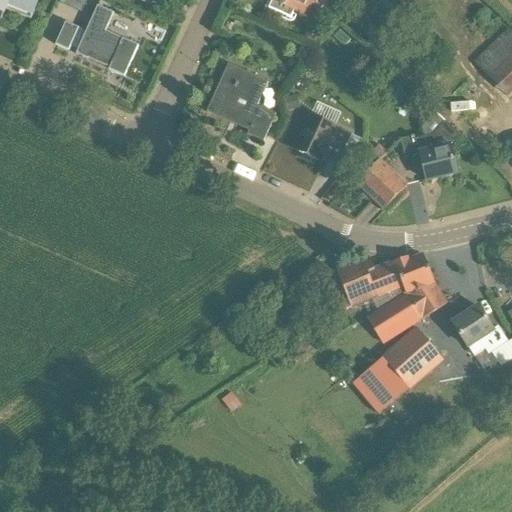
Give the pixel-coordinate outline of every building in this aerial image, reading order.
[(0,0),(0,23),(0,24),(6,11),(31,21),(39,0),(0,0)] [(82,13),(87,0),(62,0),(60,4),(82,13)] [(268,0),(271,1),(267,11),(292,23),(296,14),(310,21),(311,20),(316,22),(326,0),(268,0)] [(139,47),(104,32),(112,13),(98,7),(76,56),(88,61),(89,60),(110,69),(109,71),(125,79),(139,47)] [(488,79),(511,56),(511,34),(507,30),(472,64),(488,79)] [(267,84),(247,74),(228,66),(207,114),(208,114),(210,110),(251,128),(247,136),(264,143),(277,114),(257,105),(267,84)] [(287,113),(301,110),(298,96),(284,99),(287,113)] [(340,161),(351,136),(337,130),(338,126),(313,114),(295,152),(320,163),(323,154),(340,161)] [(415,141),(414,138),(401,142),(405,160),(420,156),(427,183),(457,175),(450,147),(459,137),(445,124),(432,137),(415,141)] [(495,135),(484,124),(467,141),(478,152),(495,135)] [(384,212),(407,188),(408,187),(380,161),(357,185),(383,210),(384,212)] [(381,346),(418,324),(447,305),(433,284),(434,284),(424,258),(409,264),(407,259),(395,264),(374,272),(369,258),(318,279),(333,315),(350,308),(352,311),(400,291),(404,300),(367,321),(381,346)] [(265,307),(268,312),(273,321),(275,325),(295,313),(287,299),(285,295),(265,307)] [(495,334),(489,325),(478,308),(453,325),(469,351),(471,350),(476,357),(488,349),(483,341),(495,334)] [(440,358),(432,349),(425,340),(412,351),(404,341),(381,360),(408,393),(432,373),(428,367),(440,358)] [(232,412),(242,406),(234,394),(224,400),(232,412)]
